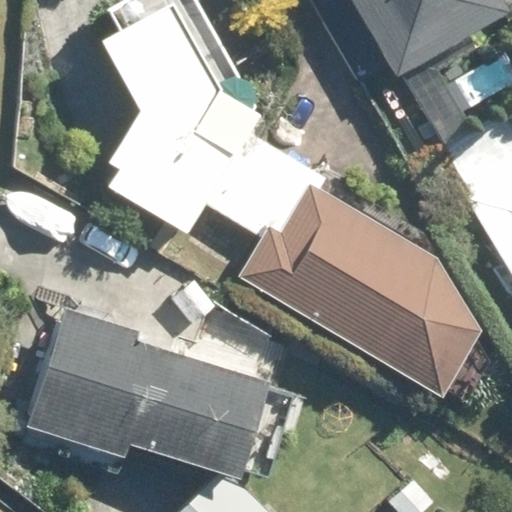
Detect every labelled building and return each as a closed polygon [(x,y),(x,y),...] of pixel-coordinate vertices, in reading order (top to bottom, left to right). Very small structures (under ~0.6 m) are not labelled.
[(308,0),(356,85),(384,69),(389,76),(401,71),(446,150),(470,135),(424,56),(501,13),(493,0),(308,0)] [(128,113),(96,164),(108,172),(99,185),(176,234),(197,200),(235,223),(279,154),(240,130),(224,155),(184,130),(208,92),(162,4),(91,41),(128,113)] [(467,199),(464,200),(511,282),(511,116),(510,112),(470,135),(446,150),(440,153),(467,199)] [(279,154),(235,223),(257,238),(234,273),(430,397),(471,331),(426,262),(312,189),(318,179),(279,154)] [(258,385),(129,341),(131,334),(60,309),(21,425),(115,458),(120,443),(225,479),(258,385)] [(249,511),(210,480),(184,511),(249,511)]
